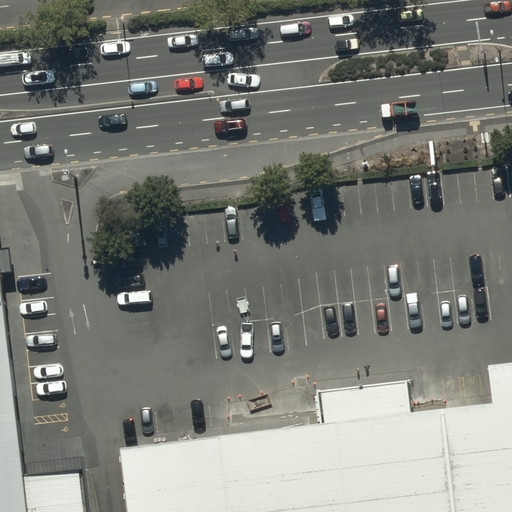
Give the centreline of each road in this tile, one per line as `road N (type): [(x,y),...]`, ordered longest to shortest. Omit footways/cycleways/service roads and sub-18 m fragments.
road 1 (primary): [(275,112),(0,144)]
road 2 (primary): [(0,73),(268,43)]
road 3 (primary): [(268,43),(511,15)]
road 4 (primary): [(511,86),(275,112)]
